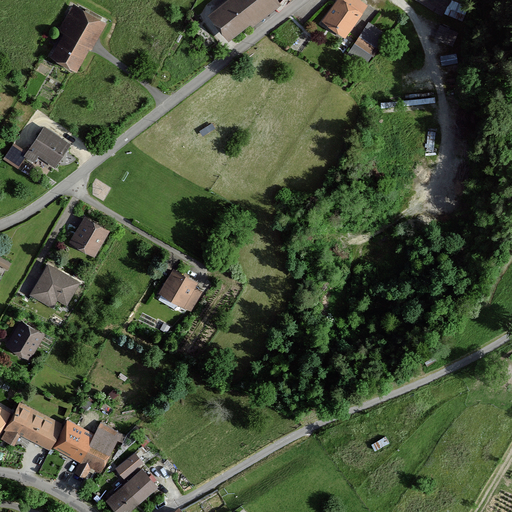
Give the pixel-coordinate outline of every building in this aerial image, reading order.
[(225,0),(210,12),(232,42),(281,5),(277,0),(225,0)] [(358,0),(338,0),(324,21),(346,36),(367,6),(358,0)] [(443,0),(412,0),(433,14),(443,0)] [(79,70),(106,23),(75,5),(60,30),(66,34),(53,55),(79,70)] [(439,23),(435,38),(457,44),(461,29),(439,23)] [(366,24),(350,48),(369,60),(385,36),(366,24)] [(443,63),(456,61),(455,53),(442,55),(443,63)] [(56,167),(71,144),(44,127),(25,157),(35,164),(40,156),(56,167)] [(96,255),(111,229),(85,215),(71,242),(96,255)] [(84,282),(49,263),(33,292),(55,305),(61,295),(73,302),(84,282)] [(192,310),(206,286),(173,268),(160,293),(192,310)] [(46,333),(22,319),(7,345),(31,359),(46,333)] [(0,406),(0,442),(16,451),(23,438),(51,454),(55,447),(82,462),(77,472),(86,477),(90,469),(102,475),(126,433),(101,419),(93,432),(67,417),(62,426),(21,403),(15,415),(0,406)] [(132,453),(115,468),(128,483),(109,499),(120,511),(129,511),(160,486),(132,453)]
